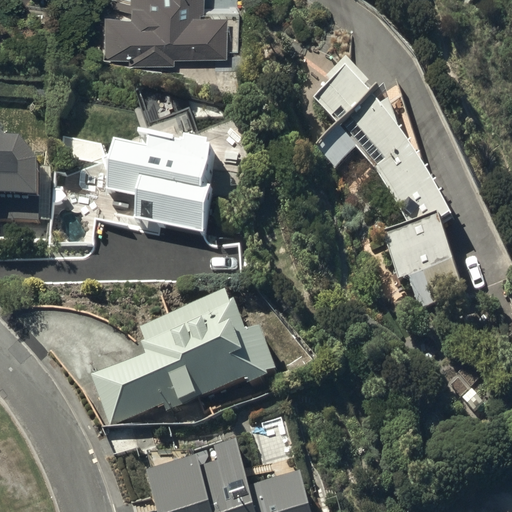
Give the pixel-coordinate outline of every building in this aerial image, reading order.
[(125,13),(102,13),(102,58),(127,58),(127,65),(173,65),(173,57),(223,56),(223,12),(200,12),(199,0),(105,0),(106,7),(125,7),(125,13)] [(349,63),(328,82),(333,88),(317,103),(342,131),(319,152),(338,173),(359,154),(360,154),(360,155),(361,156),(361,157),(362,157),(363,158),(363,159),(364,159),(364,160),(365,160),(365,161),(366,161),(366,162),(367,163),(367,164),(368,164),(369,165),(369,166),(370,166),(370,167),(371,168),(372,169),(372,170),(373,170),(373,171),(374,171),(374,172),(375,173),(376,174),(376,175),(377,175),(377,176),(378,177),(378,178),(379,178),(379,179),(380,179),(380,180),(381,180),(381,181),(382,182),(382,183),(383,183),(383,184),(384,185),(384,186),(385,186),(385,187),(386,188),(386,189),(387,189),(387,190),(388,191),(388,192),(389,192),(389,193),(390,194),(390,195),(391,195),(391,196),(392,197),(392,198),(393,198),(393,199),(394,200),(394,201),(395,201),(395,202),(396,203),(396,204),(397,205),(397,206),(398,206),(398,207),(398,208),(399,208),(399,209),(400,210),(400,211),(401,212),(401,213),(402,213),(402,214),(402,215),(403,215),(403,216),(404,217),(404,218),(405,219),(405,220),(406,221),(406,222),(407,222),(407,223),(407,224),(408,224),(408,225),(408,226),(409,226),(409,227),(409,228),(410,229),(410,230),(384,238),(399,285),(411,281),(420,310),(464,296),(443,228),(455,222),(455,221),(454,220),(454,219),(453,218),(453,217),(453,216),(452,216),(452,215),(451,214),(451,213),(450,212),(450,211),(449,210),(449,209),(448,208),(448,207),(447,206),(447,205),(446,204),(446,203),(445,203),(445,202),(445,201),(444,201),(444,200),(444,199),(443,199),(443,198),(442,197),(442,196),(441,196),(441,195),(441,194),(440,194),(440,193),(440,192),(439,192),(439,191),(439,190),(438,190),(438,189),(437,188),(437,187),(436,187),(436,186),(436,185),(435,185),(435,184),(434,183),(434,182),(433,181),(433,180),(432,180),(432,179),(432,178),(431,178),(431,177),(430,177),(430,176),(430,175),(429,175),(429,174),(428,173),(428,172),(427,171),(427,170),(426,170),(426,169),(426,168),(425,168),(425,167),(424,167),(424,166),(424,165),(423,165),(423,164),(422,163),(422,162),(421,162),(421,161),(420,160),(420,159),(419,159),(419,158),(419,157),(418,157),(418,156),(417,156),(417,155),(417,154),(416,154),(416,153),(415,153),(415,152),(414,151),(414,150),(413,150),(413,149),(412,148),(412,147),(411,147),(411,146),(410,145),(410,144),(409,144),(409,143),(408,142),(408,141),(407,141),(407,140),(406,140),(406,139),(406,138),(405,138),(405,137),(404,137),(404,136),(403,135),(403,134),(402,134),(402,133),(401,132),(400,131),(400,130),(399,130),(399,129),(375,104),(377,102),(369,93),(374,89),(349,63)] [(0,131),(0,223),(53,225),(54,172),(44,172),(29,149),(12,149),(9,144),(6,144),(5,132),(0,131)] [(151,155),(118,148),(109,196),(141,203),(137,224),(206,239),(215,194),(207,192),(216,150),(185,143),(184,151),(153,145),(151,155)] [(169,416),(249,387),(251,393),(281,380),(264,335),(250,340),(239,310),(235,311),(231,301),(143,333),(147,344),(143,345),(148,359),(94,378),(112,429),(167,409),(169,416)] [(151,511),(146,492),(127,497),(131,511),(151,511)]
